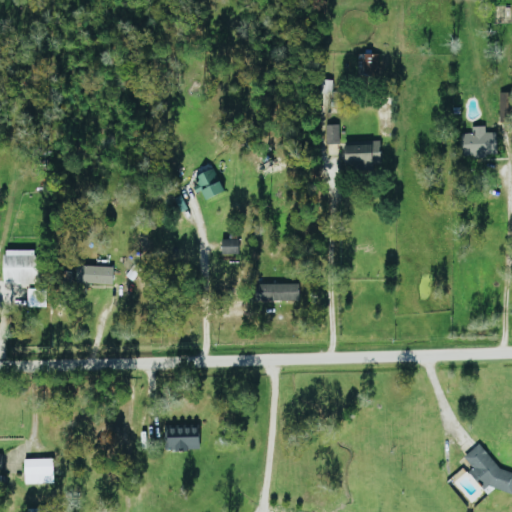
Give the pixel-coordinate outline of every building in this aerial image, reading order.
[(501,122),(511,121),(511,92),(501,93),(501,122)] [(341,144),(340,125),(327,125),(327,144),(341,144)] [(465,155),(499,156),(500,133),(487,133),(487,127),(474,127),(474,134),(466,134),(465,155)] [(383,162),(382,144),(347,145),(348,164),(383,162)] [(259,171),(262,179),(284,172),(281,163),(259,171)] [(197,176),(208,200),(226,193),(216,168),(197,176)] [(241,240),(223,240),(223,256),(240,256),(241,240)] [(5,250),(5,284),(38,285),(39,251),(5,250)] [(115,267),(86,266),(85,284),(114,285),(115,267)] [(301,284),(264,284),(264,301),(301,301),(301,284)] [(171,450),(202,451),(202,429),(165,428),(165,442),(171,442),(171,450)] [(511,494),(511,472),(501,469),(480,444),(465,457),(473,467),(471,473),(480,484),(511,494)] [(26,484),(55,484),(55,459),(26,459),(26,484)]
